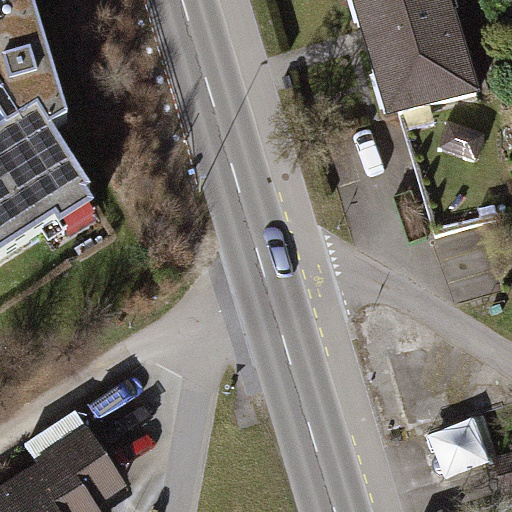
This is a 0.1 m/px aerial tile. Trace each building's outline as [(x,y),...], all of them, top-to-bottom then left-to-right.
[(0,0),(0,124),(28,107),(39,124),(58,114),(22,0),(0,0)] [(450,0),(354,0),(390,129),(480,104),(450,0)] [(0,242),(81,192),(39,124),(28,107),(0,124),(0,242)] [(438,398),(412,404),(417,427),(443,421),(438,398)] [(444,478),(490,462),(474,419),(429,435),(444,478)] [(124,511),(141,501),(94,433),(0,498),(0,511),(124,511)] [(511,457),(493,463),(506,504),(511,501),(511,457)]
